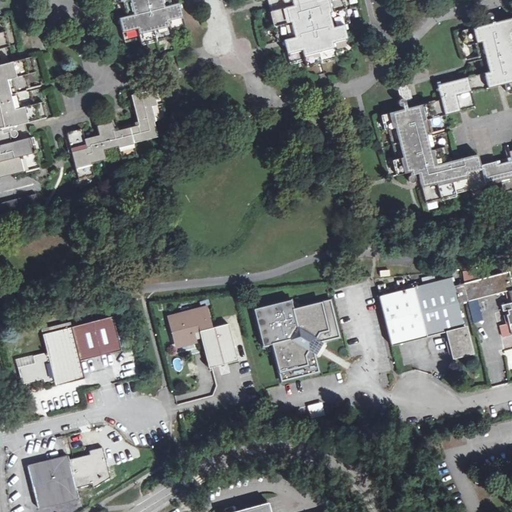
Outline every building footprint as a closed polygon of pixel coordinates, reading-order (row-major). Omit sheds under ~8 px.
[(113,0),(114,3),(123,1),(127,16),(118,18),(125,42),(139,38),(141,43),(171,36),(170,30),(185,26),(178,3),(170,5),(169,0),(113,0)] [(254,0),(255,0),(266,0),(277,43),(283,41),(287,55),(289,63),(305,59),(306,64),(334,57),(332,50),(346,47),(344,38),(341,26),(349,24),(343,0),(254,0)] [(5,47),(8,46),(0,16),(0,176),(39,166),(31,136),(28,137),(24,122),(46,117),(42,102),(34,104),(26,74),(35,71),(31,57),(9,62),(5,47)] [(511,37),(506,21),(468,31),(471,47),(475,45),(483,75),(457,82),(433,88),(438,102),(383,117),(386,130),(389,129),(397,159),(394,160),(400,177),(413,173),(417,190),(420,190),(423,203),(455,195),(455,193),(480,186),(472,156),(449,161),(446,147),(427,153),(419,124),(464,111),(475,109),(471,94),(511,84),(511,59),(506,38),(511,37)] [(163,102),(159,88),(130,95),(138,125),(114,131),(112,122),(96,125),(99,135),(84,138),(82,129),(67,133),(78,179),(93,175),(90,163),(105,159),(102,150),(117,146),(121,158),(137,154),(134,142),(158,136),(153,121),(166,117),(162,102),(163,102)] [(492,164),(477,168),(482,186),(500,180),(503,193),(511,190),(511,152),(507,154),(508,162),(493,167),(492,164)] [(35,194),(0,202),(0,216),(38,207),(35,194)] [(511,284),(508,271),(462,284),(467,301),(508,291),(511,303),(501,305),(502,311),(505,311),(508,323),(499,326),(502,337),(511,334),(511,284)] [(473,280),(473,271),(463,271),(463,281),(473,280)] [(450,278),(374,298),(387,349),(444,333),(451,360),(474,354),(466,325),(464,326),(458,303),(467,301),(462,284),(452,286),(450,278)] [(291,299),(253,310),(263,347),(271,345),(281,381),(319,371),(315,357),(324,341),(340,337),(330,299),(294,309),(291,299)] [(469,303),(471,323),(482,322),(479,302),(469,303)] [(199,332),(211,328),(205,307),(169,317),(176,347),(195,341),(193,333),(199,332)] [(80,361),(121,351),(112,317),(71,327),(70,322),(41,329),(47,352),(33,356),(34,363),(18,367),(22,384),(43,378),(44,382),(53,380),(58,378),(59,384),(84,378),(80,361)] [(211,328),(199,332),(209,368),(238,360),(228,323),(211,328)] [(16,413),(7,415),(9,426),(20,423),(16,413)] [(28,467),(38,509),(57,504),(78,498),(76,488),(92,484),(93,489),(110,477),(102,447),(88,451),(89,454),(69,459),(68,456),(60,458),(28,467)] [(271,511),(268,500),(224,511),(271,511)]
